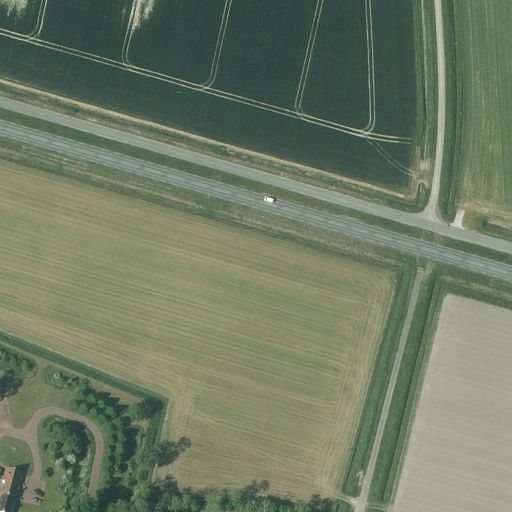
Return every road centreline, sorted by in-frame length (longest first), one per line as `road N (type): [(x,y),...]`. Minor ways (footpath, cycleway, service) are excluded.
road 1 (primary): [(511,274),(0,127)]
road 2 (unclassified): [(0,101),(430,224)]
road 3 (unclassified): [(430,224),(441,95),(435,0)]
